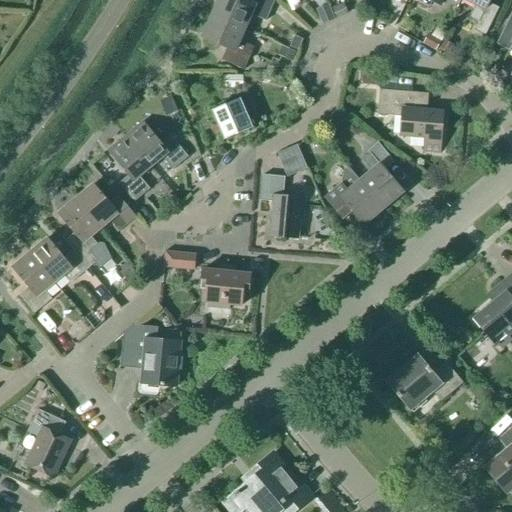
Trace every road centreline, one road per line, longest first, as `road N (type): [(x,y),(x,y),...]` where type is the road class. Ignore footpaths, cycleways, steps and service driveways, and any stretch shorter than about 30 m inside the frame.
road 1 (residential): [(70,369),(143,303),(154,238),(236,248),(244,156),(320,112),(330,52),(357,39),(403,56),(482,96),(511,132)]
road 2 (unclassified): [(268,380),(511,168)]
road 3 (residential): [(0,163),(117,0)]
road 4 (residential): [(268,380),(382,511)]
road 5 (unclassified): [(156,470),(268,380)]
road 6 (residential): [(156,470),(70,369)]
